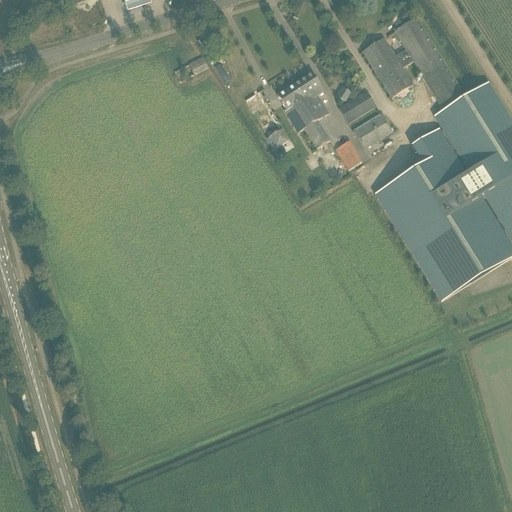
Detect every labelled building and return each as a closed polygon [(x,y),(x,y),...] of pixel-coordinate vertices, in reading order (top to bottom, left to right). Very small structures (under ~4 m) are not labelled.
[(406,22),(409,17),(402,13),(399,19),(406,22)] [(443,109),(463,96),(416,20),(395,33),(406,51),(395,58),(384,40),(363,53),(392,100),(413,87),(402,70),(413,63),(442,110),(443,109)] [(179,84),(208,70),(203,59),(174,73),(179,84)] [(294,87),(318,123),(329,115),(317,97),(324,93),(312,75),(294,87)] [(511,123),(487,85),(433,119),(441,131),(412,149),(423,166),(374,197),(441,303),(511,259),(511,123)] [(318,123),(294,87),(277,97),(286,112),(290,109),(317,151),(331,143),(318,123)] [(341,88),(335,97),(345,103),(350,93),(341,88)] [(376,108),(366,92),(361,95),(338,110),(348,126),(376,108)] [(277,157),(286,152),(294,147),(259,93),(246,102),(252,111),(249,113),(277,157)] [(381,115),(352,132),(365,151),(372,147),(381,141),(393,134),(381,115)] [(346,172),(362,163),(349,142),(334,150),(346,172)]
